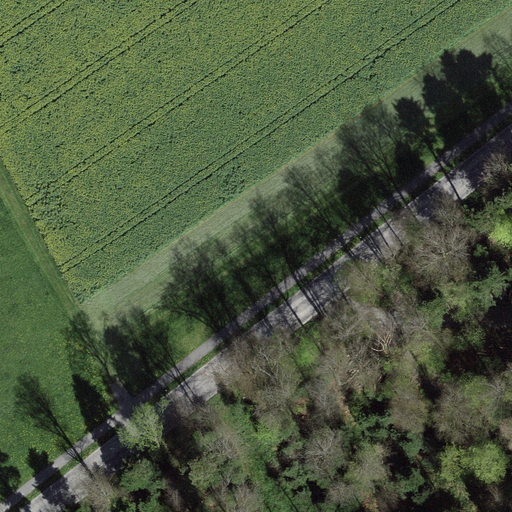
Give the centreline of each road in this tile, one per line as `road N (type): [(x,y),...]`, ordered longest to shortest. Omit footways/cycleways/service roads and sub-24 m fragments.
road 1 (tertiary): [(45,511),(511,145)]
road 2 (track): [(142,436),(0,171)]
road 3 (track): [(511,318),(370,311),(317,299)]
